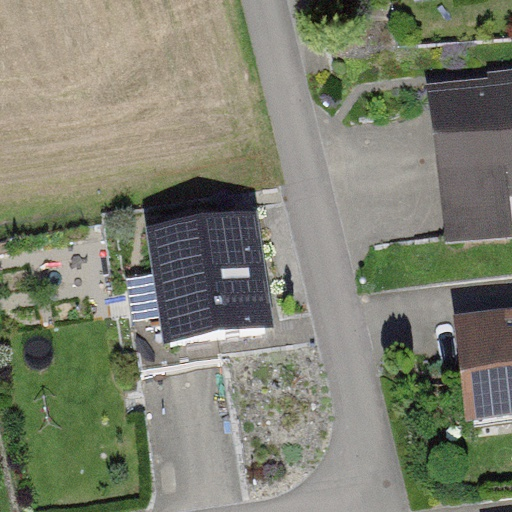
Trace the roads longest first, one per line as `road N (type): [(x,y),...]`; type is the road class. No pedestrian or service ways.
road 1 (residential): [(373,492),(266,0)]
road 2 (residential): [(252,511),(373,492)]
